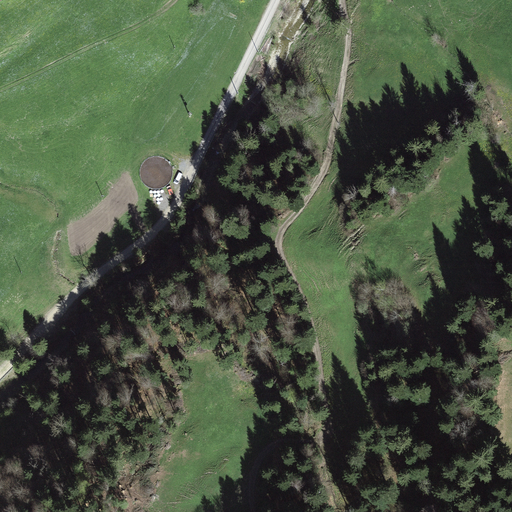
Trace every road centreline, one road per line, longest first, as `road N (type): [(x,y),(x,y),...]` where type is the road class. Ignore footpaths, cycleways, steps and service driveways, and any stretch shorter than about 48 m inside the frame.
road 1 (track): [(342,0),(347,48),(328,159),(276,243),(310,323),(326,425),(317,440),(277,444),(263,454),(251,475),(253,511)]
road 2 (unclassified): [(0,374),(87,282),(166,217),(276,0)]
road 3 (track): [(173,0),(126,31),(0,89)]
